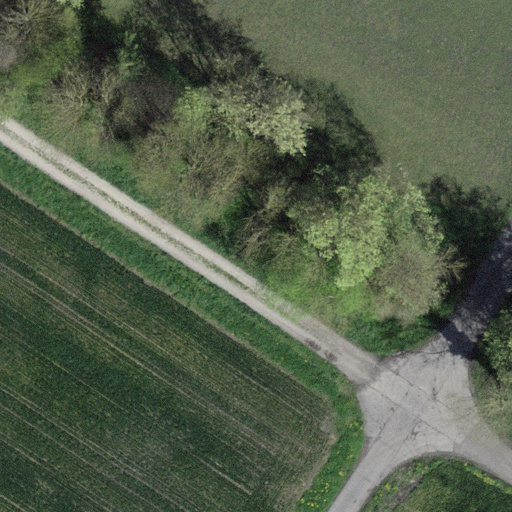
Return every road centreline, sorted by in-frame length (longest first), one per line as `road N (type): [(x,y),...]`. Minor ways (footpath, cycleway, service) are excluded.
road 1 (track): [(0,150),(410,425)]
road 2 (track): [(511,272),(410,425)]
road 3 (track): [(511,490),(410,425)]
